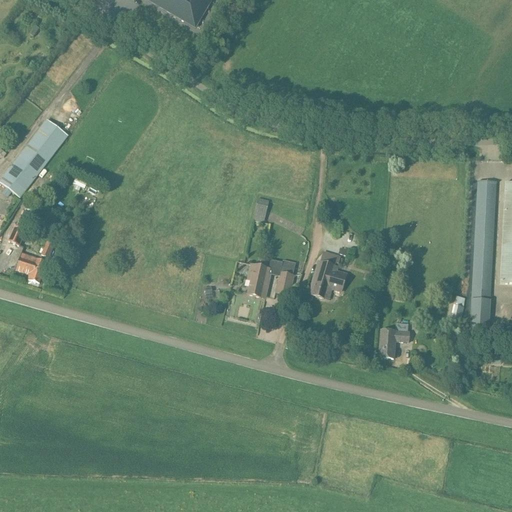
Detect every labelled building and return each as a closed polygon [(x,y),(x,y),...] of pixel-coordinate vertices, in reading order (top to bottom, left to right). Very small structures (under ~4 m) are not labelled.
[(152,0),(151,3),(150,4),(152,5),(195,30),(212,0),(152,0)] [(68,137),(46,121),(0,181),(0,185),(5,189),(11,193),(19,200),(68,137)] [(75,180),(73,185),(76,187),(75,191),(79,193),(81,189),(84,191),(87,185),(75,180)] [(471,301),(490,302),(496,184),(477,184),(471,292),(471,301)] [(511,184),(505,184),(500,282),(511,282),(511,184)] [(269,202),(258,200),(252,222),(263,225),(269,202)] [(33,215),(24,211),(16,229),(15,228),(8,243),(19,248),(26,233),(24,232),(33,215)] [(55,247),(46,243),(40,257),(49,260),(55,247)] [(348,253),(340,250),(338,256),(346,259),(348,253)] [(338,265),(341,258),(323,253),(320,264),(319,263),(311,291),(313,291),(311,297),(323,301),(327,289),(341,293),(346,277),(336,274),(338,269),(335,268),(336,265),(338,265)] [(46,264),(21,255),(15,272),(28,276),(27,281),(39,285),(46,264)] [(295,265),(283,262),(283,264),(270,261),(268,270),(251,266),(247,281),(251,282),(247,297),(261,300),(261,298),(266,299),(271,276),(279,278),(275,294),(289,297),(293,277),(295,265)] [(395,295),(394,303),(402,304),(403,296),(395,295)] [(456,298),(454,310),(463,311),(465,299),(456,298)] [(490,302),(471,301),(469,337),(489,338),(490,302)] [(408,326),(395,325),(395,333),(381,332),(378,360),(393,361),(395,344),(409,345),(409,334),(408,333),(408,326)]
